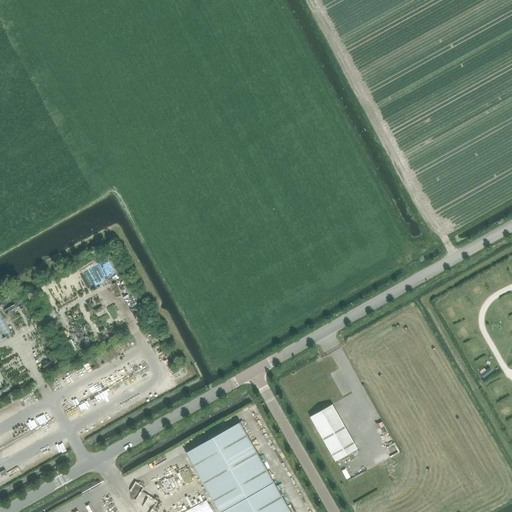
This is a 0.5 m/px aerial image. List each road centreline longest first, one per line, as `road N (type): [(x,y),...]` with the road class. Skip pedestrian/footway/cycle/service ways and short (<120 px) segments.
road 1 (tertiary): [(256,371),(511,228)]
road 2 (tertiary): [(5,511),(256,371)]
road 3 (unknown): [(130,354),(53,399),(125,511)]
road 4 (unclassified): [(256,371),(334,511)]
